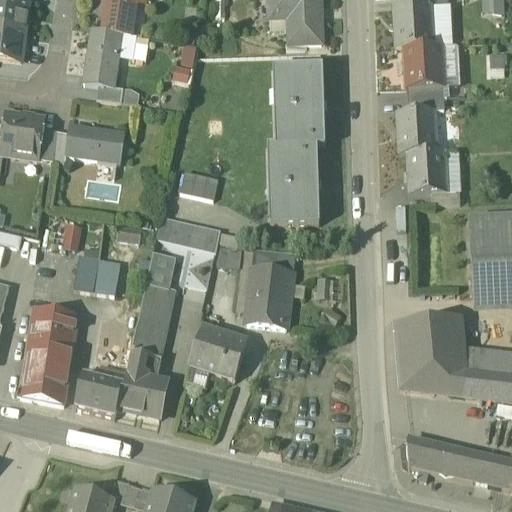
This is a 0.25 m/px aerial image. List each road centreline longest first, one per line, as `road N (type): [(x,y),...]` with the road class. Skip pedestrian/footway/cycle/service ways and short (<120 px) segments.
road 1 (residential): [(356,0),(374,411),(366,507)]
road 2 (secondary): [(366,507),(0,416)]
road 3 (residential): [(65,0),(48,100),(0,93)]
